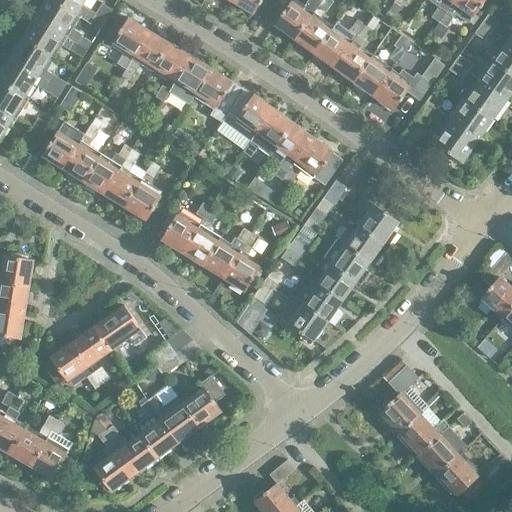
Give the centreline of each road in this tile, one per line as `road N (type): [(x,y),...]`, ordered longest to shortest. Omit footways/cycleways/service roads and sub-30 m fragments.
road 1 (residential): [(485,226),(152,0)]
road 2 (residential): [(302,421),(243,349),(137,262),(0,175)]
road 3 (residential): [(302,421),(401,328),(485,226)]
road 4 (residential): [(171,511),(302,421)]
